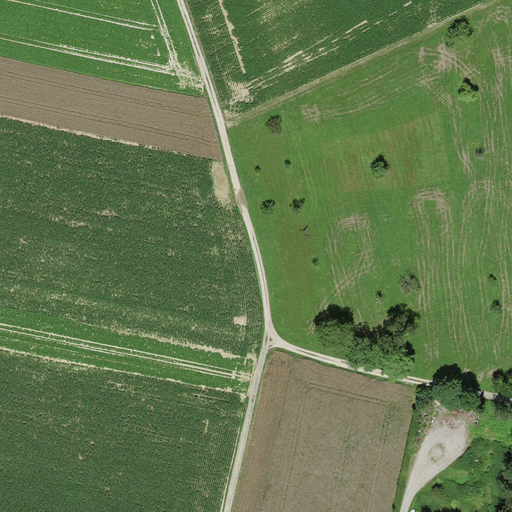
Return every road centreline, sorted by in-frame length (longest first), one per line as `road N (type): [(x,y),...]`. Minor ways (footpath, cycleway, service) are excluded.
road 1 (track): [(227,511),(266,304),(181,0)]
road 2 (track): [(221,128),(504,0)]
road 3 (track): [(511,401),(371,371),(266,336)]
